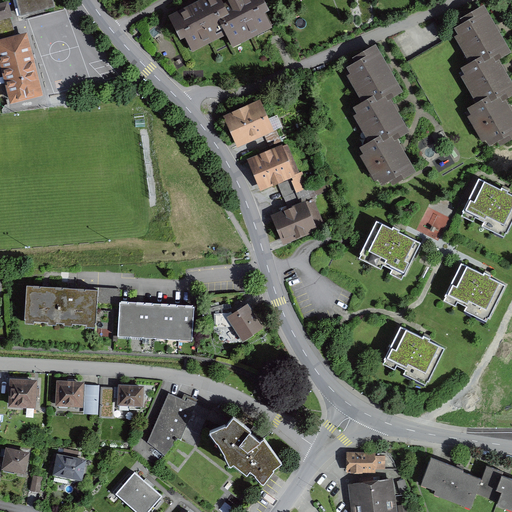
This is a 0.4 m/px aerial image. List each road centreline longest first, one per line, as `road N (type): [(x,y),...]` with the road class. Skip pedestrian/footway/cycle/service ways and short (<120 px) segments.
road 1 (tertiary): [(356,409),(328,386),(292,332),(236,181),(184,105)]
road 2 (residential): [(0,364),(188,379),(256,405),(320,451)]
road 3 (residential): [(184,105),(208,91),(238,92),(458,0)]
road 4 (track): [(397,426),(471,382),(511,310)]
road 5 (tertiary): [(356,409),(421,432),(511,444)]
